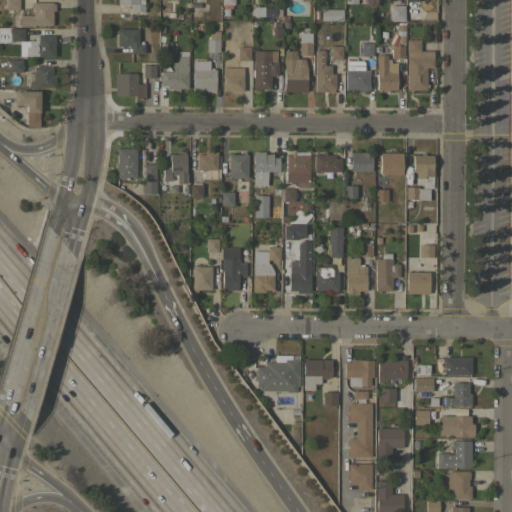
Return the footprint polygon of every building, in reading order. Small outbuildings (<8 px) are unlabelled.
[(18,0),(18,9),(5,9),(5,0),(18,0)] [(143,0),(143,11),(130,11),(130,4),(117,4),(117,0),(143,0)] [(52,2),(51,3),(54,3),(54,10),(51,10),(51,25),(33,25),(18,25),(19,15),(32,15),(32,2),(52,2)] [(404,20),(389,20),(389,5),(403,5),(404,20)] [(252,7),(274,7),(274,17),(252,17),(252,7)] [(342,9),(341,20),(320,20),(320,9),(342,9)] [(270,28),(269,28),(269,22),(280,22),(280,28),(280,35),(270,35),(270,28)] [(394,31),(394,23),(402,23),(402,31),(394,31)] [(0,42),(8,42),(8,28),(0,28),(0,42)] [(23,28),(23,40),(10,40),(9,28),(23,28)] [(137,44),(144,44),(144,53),(129,53),(129,45),(117,45),(117,34),(114,34),(114,29),(137,29),(137,44)] [(206,39),(207,39),(207,31),(218,31),(218,51),(206,51),(206,39)] [(298,33),(310,33),(311,55),(298,55),(298,33)] [(54,56),(38,56),(38,57),(25,57),(25,46),(28,46),(28,40),(33,40),(33,36),(37,36),(37,35),(54,35),(54,56)] [(406,58),(405,58),(405,39),(419,39),(419,50),(432,51),(432,68),(425,68),(425,90),(410,89),(410,92),(407,92),(407,89),(406,89),(406,58)] [(372,56),(360,55),(360,42),(372,42),(372,56)] [(342,45),(342,59),(329,59),(329,45),(342,45)] [(403,45),(403,58),(401,58),(401,60),(392,60),(392,58),(390,58),(391,45),(403,45)] [(237,46),(249,46),(249,60),(237,60),(237,46)] [(277,62),(277,75),(269,75),(269,88),(258,88),(258,91),(254,91),(254,88),(252,88),(252,50),(275,50),(275,62),(277,62)] [(305,91),(283,91),(283,70),(283,50),(295,50),(295,57),(306,57),(305,91)] [(314,50),(323,50),(323,65),(330,65),(330,74),(334,74),(334,89),(326,89),(326,91),(314,91),(314,50)] [(178,88),(178,90),(174,90),(174,88),(166,88),(166,85),(159,85),(160,71),(172,71),(172,62),(177,62),(177,51),(187,51),(187,88),(178,88)] [(395,90),(388,90),(388,91),(384,91),(384,90),(376,90),(376,54),(386,54),(386,63),(395,63),(395,72),(395,90)] [(8,59),(22,59),(22,71),(8,71),(8,59)] [(345,70),(345,60),(360,61),(363,63),(363,70),(367,70),(368,89),(367,89),(367,90),(362,90),(362,92),(359,92),(359,89),(344,89),(345,70)] [(192,61),(208,61),(208,69),(215,69),(215,90),(192,91),(192,61)] [(154,65),(154,77),(153,77),(153,79),(143,79),(143,77),(142,77),(142,65),(154,65)] [(51,66),(51,75),(54,75),(53,87),(27,87),(28,72),(32,73),(32,66),(51,66)] [(221,91),(221,67),(242,67),(242,91),(221,91)] [(136,73),(135,83),(144,83),(144,98),(134,98),(134,95),(114,95),(114,73),(136,73)] [(13,91),(38,91),(38,112),(25,112),(25,105),(13,105),(13,91)] [(37,118),(25,118),(24,126),(37,126),(37,118)] [(116,170),(115,170),(115,163),(116,163),(116,148),(135,148),(135,178),(116,178),(116,170)] [(181,154),(181,151),(184,151),(184,154),(185,154),(185,174),(169,174),(169,180),(162,180),(162,167),(169,167),(169,154),(181,154)] [(200,168),(200,171),(197,171),(197,169),(195,169),(196,154),(204,154),(204,151),(216,152),(216,169),(200,168)] [(264,151),(264,154),(272,154),(272,157),(278,157),(278,171),(266,171),(266,185),(252,185),(252,151),(264,151)] [(247,177),(227,177),(227,154),(241,154),(241,152),(245,152),(245,154),(246,154),(247,177)] [(313,154),(322,154),(322,152),(325,152),(325,154),(334,154),(334,158),(340,158),(340,171),(313,171),(313,154)] [(349,170),(350,155),(351,155),(351,152),(371,152),(371,171),(349,170)] [(401,152),(401,174),(379,174),(379,152),(401,152)] [(285,155),(286,155),(286,153),(294,153),(294,154),(308,154),(308,187),(295,187),(295,181),(285,181),(285,155)] [(412,163),(411,163),(411,161),(412,161),(411,154),(420,154),(420,153),(424,153),(424,154),(431,154),(431,158),(432,158),(433,161),(431,161),(432,171),(432,176),(431,176),(431,187),(422,187),(422,184),(414,184),(414,177),(415,177),(415,171),(412,171),(412,163)] [(140,176),(143,176),(142,164),(154,164),(155,193),(141,193),(140,176)] [(201,197),(189,197),(189,183),(191,183),(191,182),(200,182),(200,184),(201,184),(201,197)] [(355,197),(343,198),(343,185),(355,185),(355,197)] [(404,186),(417,186),(417,188),(428,188),(428,199),(416,199),(416,198),(405,198),(404,186)] [(293,201),(282,201),(282,187),(294,188),(293,201)] [(386,201),(374,201),(373,189),(386,189),(386,201)] [(232,205),(220,205),(220,191),(232,191),(232,205)] [(266,217),(253,217),(253,195),(266,195),(266,217)] [(341,226),(341,243),(340,243),(340,256),(328,256),(328,243),(328,226),(341,226)] [(296,292),(296,290),(288,290),(288,286),(281,286),(281,273),(282,273),(282,260),(292,260),(292,266),(296,266),(297,240),(298,240),(299,236),(308,236),(308,240),(309,240),(309,292),(296,292)] [(205,238),(217,238),(217,252),(215,252),(215,253),(206,253),(206,251),(205,251),(205,238)] [(359,243),(370,242),(371,255),(359,256),(359,243)] [(419,243),(432,243),(432,256),(419,256),(419,243)] [(266,246),(278,246),(278,260),(266,260),(266,246)] [(238,263),(244,263),(244,276),(237,276),(237,289),(226,289),(226,292),(222,292),(222,289),(221,289),(221,270),(220,270),(220,247),(237,247),(238,258),(238,263)] [(374,258),(375,258),(375,249),(380,249),(380,252),(390,252),(390,259),(391,259),(391,264),(398,264),(398,277),(390,277),(391,290),(379,290),(379,293),(375,293),(375,290),(374,290),(374,258)] [(358,257),(358,265),(365,265),(365,290),(357,290),(357,293),(345,293),(344,258),(358,257)] [(272,289),(264,289),(264,292),(252,292),(252,263),(268,263),(272,271),(272,289)] [(337,289),(335,289),(335,291),(330,291),(330,289),(314,289),(314,266),(325,266),(325,263),(331,263),(335,268),(335,271),(337,271),(337,289)] [(210,289),(196,289),(196,292),(193,292),(193,289),(191,289),(191,266),(210,266),(210,289)] [(427,271),(427,293),(405,293),(405,271),(427,271)] [(298,385),(295,385),(295,392),(285,391),(285,390),(261,390),(261,387),(255,386),(255,366),(265,366),(265,361),(274,361),(274,354),(290,355),(290,359),(298,359),(298,385)] [(470,356),(470,374),(453,373),(453,375),(447,375),(447,374),(443,373),(443,356),(470,356)] [(302,359),(330,359),(330,377),(324,377),(324,379),(319,379),(319,383),(313,383),(313,390),(302,390),(302,359)] [(372,359),(372,377),(369,377),(369,385),(359,385),(359,376),(355,376),(355,381),(350,381),(350,376),(343,376),(343,362),(350,362),(350,359),(372,359)] [(405,359),(405,378),(384,378),(384,382),(376,382),(377,359),(405,359)] [(414,376),(414,371),(411,371),(411,362),(414,362),(414,363),(427,363),(427,376),(414,376)] [(431,377),(431,391),(412,390),(412,377),(431,377)] [(467,382),(467,393),(470,393),(470,406),(466,406),(466,405),(442,405),(442,396),(452,397),(452,388),(450,388),(450,385),(452,385),(452,382),(467,382)] [(379,389),(393,389),(393,401),(379,401),(379,389)] [(322,391),(336,391),(336,405),(334,405),(334,408),(330,408),(330,405),(321,405),(322,391)] [(350,391),(365,391),(365,400),(350,400),(350,391)] [(370,456),(347,456),(347,437),(354,437),(354,422),(347,422),(347,403),(370,403),(370,456)] [(427,409),(427,423),(413,423),(413,409),(427,409)] [(452,436),(452,435),(447,435),(447,436),(445,435),(445,434),(437,434),(437,423),(439,423),(439,415),(469,415),(469,423),(472,423),(472,436),(452,436)] [(402,427),(401,447),(390,447),(390,461),(375,461),(375,442),(376,442),(376,427),(402,427)] [(469,467),(435,467),(435,452),(446,452),(446,454),(453,454),(453,448),(449,448),(449,440),(469,440),(469,467)] [(410,441),(420,441),(420,449),(410,449),(410,441)] [(370,489),(355,489),(355,482),(347,482),(347,464),(370,464),(370,489)] [(446,471),(452,471),(452,470),(467,470),(467,471),(468,471),(468,478),(467,478),(467,485),(469,485),(469,498),(451,498),(452,488),(446,488),(446,471)] [(401,511),(375,511),(375,496),(375,480),(390,480),(390,493),(401,493),(401,511)] [(438,500),(437,511),(425,511),(425,500),(438,500)]
